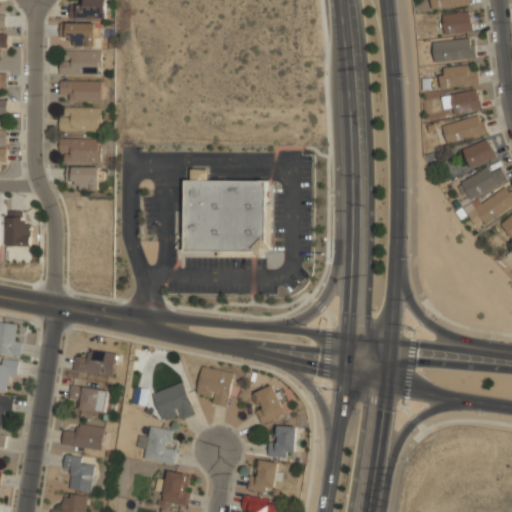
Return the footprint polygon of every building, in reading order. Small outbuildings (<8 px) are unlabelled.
[(106,18),(106,0),(84,0),(84,3),(71,2),(70,18),(106,18)] [(469,0),(430,0),(431,8),(470,5),(469,0)] [(470,10),(442,14),(445,34),(473,30),(470,10)] [(95,46),(95,23),(66,22),(66,39),(73,39),(73,45),(95,46)] [(474,37),(433,40),(434,61),(476,57),(474,37)] [(65,50),(65,60),(60,60),(60,73),(100,74),(100,51),(65,50)] [(441,87),(478,83),(476,62),(438,67),(441,87)] [(102,81),(61,80),(60,93),(70,94),(70,101),(101,102),(102,81)] [(452,105),(454,113),(481,108),(478,88),(442,95),(444,107),(452,105)] [(100,131),(100,107),(64,107),(64,116),(59,116),(59,130),(100,131)] [(448,143),(487,132),(482,113),(442,124),(448,143)] [(64,161),(100,162),(101,138),(60,138),(59,152),(64,152),(64,161)] [(496,157),(490,138),(463,146),(469,166),(496,157)] [(99,167),(72,166),(72,182),(79,183),(79,189),(98,190),(99,167)] [(502,168),(491,173),(489,167),(458,181),(466,199),(507,180),(502,168)] [(186,181),(273,180),(273,188),(273,247),(272,249),(264,258),(218,256),(218,250),(185,250),(186,181)] [(477,227),(511,206),(511,188),(510,185),(467,210),(477,227)] [(8,246),(30,246),(30,222),(22,222),(22,210),(8,210),(8,246)] [(511,238),(511,213),(500,222),(511,238)] [(0,352),(19,355),(22,335),(14,335),(15,323),(0,321),(0,352)] [(75,356),(73,369),(113,374),(116,351),(87,348),(86,357),(75,356)] [(0,390),(6,391),(7,375),(17,376),(18,359),(0,357),(0,390)] [(197,393),(210,395),(208,403),(227,406),(233,371),(202,366),(197,393)] [(162,421),(193,413),(184,382),(154,391),(162,421)] [(107,387),(71,383),(69,397),(79,398),(78,408),(105,411),(107,387)] [(255,392),(262,407),(256,410),(262,422),(286,411),(273,383),(255,392)] [(132,403),(146,405),(148,388),(133,386),(132,403)] [(0,427),(1,428),(4,408),(12,409),(14,397),(0,394),(0,427)] [(74,431),(64,429),(62,443),(102,449),(105,427),(75,423),(74,431)] [(296,425),(277,425),(277,440),(269,440),(269,455),(296,455),(296,425)] [(144,458),(174,464),(176,449),(167,447),(170,430),(150,426),(144,458)] [(70,487),(90,490),(94,457),(66,453),(63,472),(72,473),(70,487)] [(250,489),(277,490),(278,460),(260,459),(259,474),(250,473),(250,489)] [(188,505),(190,489),(188,489),(190,473),(167,470),(163,501),(188,505)] [(85,511),(87,494),(65,492),(63,510),(52,508),(51,511),(85,511)] [(242,509),(249,510),(248,511),(274,511),(276,500),(244,495),(242,509)]
